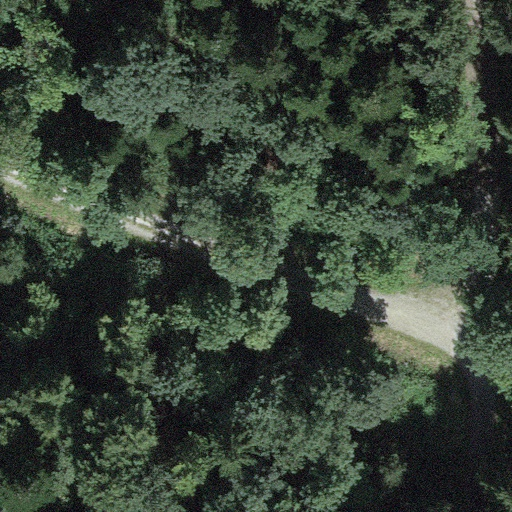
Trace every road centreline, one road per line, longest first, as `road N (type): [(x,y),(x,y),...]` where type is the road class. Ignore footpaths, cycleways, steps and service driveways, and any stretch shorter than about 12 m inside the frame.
road 1 (track): [(477,511),(494,363),(0,160)]
road 2 (track): [(494,363),(478,0)]
